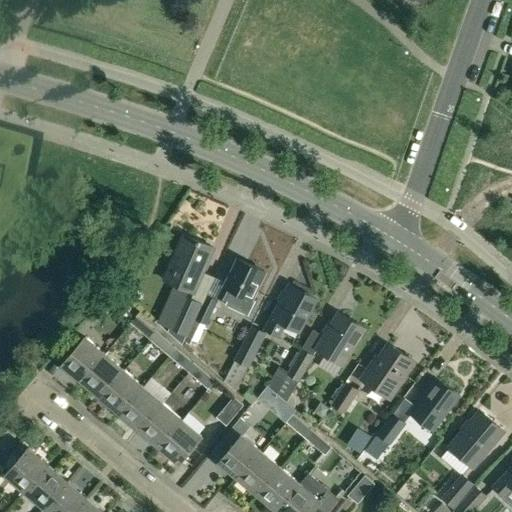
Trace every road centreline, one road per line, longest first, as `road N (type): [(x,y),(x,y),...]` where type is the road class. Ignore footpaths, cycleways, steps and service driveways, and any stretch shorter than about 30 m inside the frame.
road 1 (tertiary): [(391,238),(211,148),(2,79)]
road 2 (unclassified): [(482,0),(391,238)]
road 3 (residential): [(181,511),(30,386)]
road 4 (tertiary): [(511,321),(391,238)]
